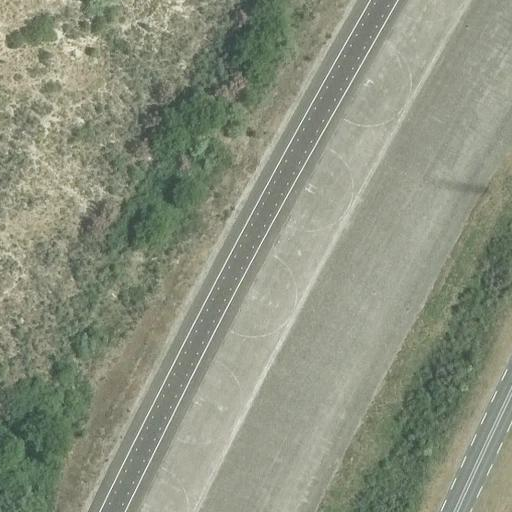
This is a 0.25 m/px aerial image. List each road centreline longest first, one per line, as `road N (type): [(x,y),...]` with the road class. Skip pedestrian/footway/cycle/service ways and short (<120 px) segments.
road 1 (unclassified): [(111,511),(314,118),(384,0)]
road 2 (primary): [(453,511),(511,386)]
